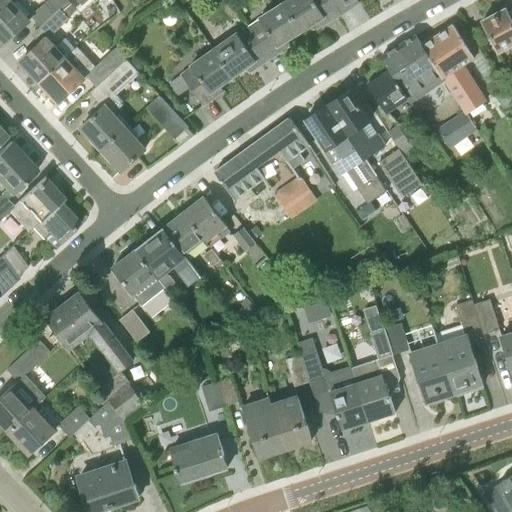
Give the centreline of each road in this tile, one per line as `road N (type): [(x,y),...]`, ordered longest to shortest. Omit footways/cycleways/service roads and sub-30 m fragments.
road 1 (residential): [(119,211),(233,126),(441,0)]
road 2 (tertiary): [(248,511),(511,425)]
road 3 (residential): [(119,211),(0,82)]
road 4 (residential): [(0,320),(119,211)]
